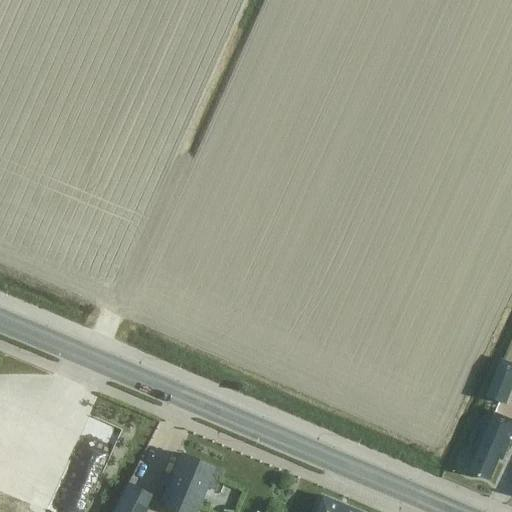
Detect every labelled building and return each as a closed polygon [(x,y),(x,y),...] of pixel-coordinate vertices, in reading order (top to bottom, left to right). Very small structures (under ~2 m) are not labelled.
[(488,396),(508,404),(511,393),(511,361),(503,358),(488,396)] [(511,441),(511,419),(491,411),(475,448),(479,450),(470,471),(491,480),(500,458),(503,460),(511,441)] [(166,488),(159,504),(178,511),(196,511),(207,487),(215,490),(223,471),(181,453),(172,475),(165,472),(159,485),(166,488)] [(144,511),(153,495),(128,482),(112,511),(144,511)] [(361,511),(322,495),(314,511),(361,511)]
